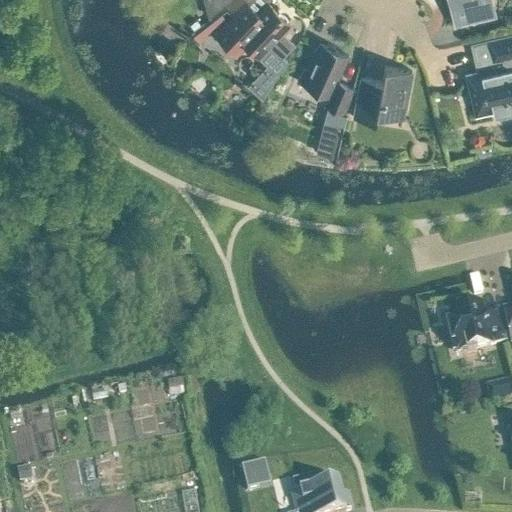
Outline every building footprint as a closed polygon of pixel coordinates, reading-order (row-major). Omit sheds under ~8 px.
[(226,0),(203,0),(208,15),(226,0)] [(244,0),(215,32),(235,51),(244,41),(260,56),(268,48),(279,59),(294,42),(282,30),(290,22),(266,0),(256,11),(244,0)] [(449,0),(455,21),(494,11),(490,0),(449,0)] [(511,33),(471,43),(477,70),(466,73),(470,92),(474,91),(475,108),(466,108),(466,110),(492,108),(493,112),(511,107),(511,33)] [(336,79),(347,54),(319,41),(309,56),(312,58),(308,66),(304,65),(296,78),(328,93),(324,103),(345,112),(351,86),(336,79)] [(402,116),(411,69),(383,64),(380,79),(359,75),(352,115),(374,119),(376,111),(402,116)] [(317,150),(337,155),(346,118),(326,113),(317,150)] [(484,320),(481,308),(448,316),(449,319),(445,320),(452,353),(457,352),(457,356),(504,345),(497,317),(484,320)] [(184,396),(182,382),(166,385),(169,399),(184,396)] [(511,383),(491,388),(494,401),(511,397),(511,383)] [(265,476),(262,465),(239,470),(245,494),(256,491),(253,479),(265,476)] [(309,479),(291,483),(294,495),(289,496),(292,511),(349,511),(346,497),(342,498),(339,484),(312,490),(309,479)]
